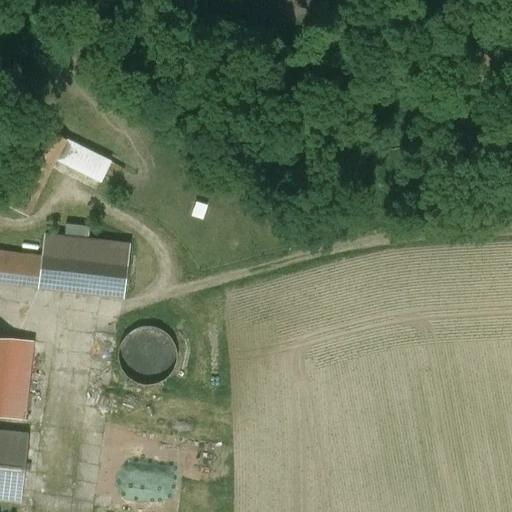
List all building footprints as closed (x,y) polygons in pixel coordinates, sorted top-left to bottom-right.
[(63,138),(34,123),(0,192),(0,200),(26,214),(63,138)] [(129,245),(44,235),(42,255),(0,250),(0,280),(123,295),(129,245)] [(140,326),(136,328),(132,330),(127,333),(124,336),(121,340),(119,345),(118,348),(118,352),(117,356),(118,361),(119,364),(120,367),(122,371),(125,374),(127,376),(129,378),(132,380),(135,382),(138,383),(143,384),(148,384),(155,383),(159,381),(163,379),(166,376),(169,373),(172,369),(174,364),(175,360),(175,357),(175,354),(175,351),(174,348),(173,344),(172,341),(170,338),(167,335),(165,333),(163,331),(160,329),(156,327),(151,326),(146,326),(140,326)] [(33,341),(0,337),(0,416),(23,419),(33,341)] [(27,435),(0,432),(0,498),(19,501),(27,435)]
